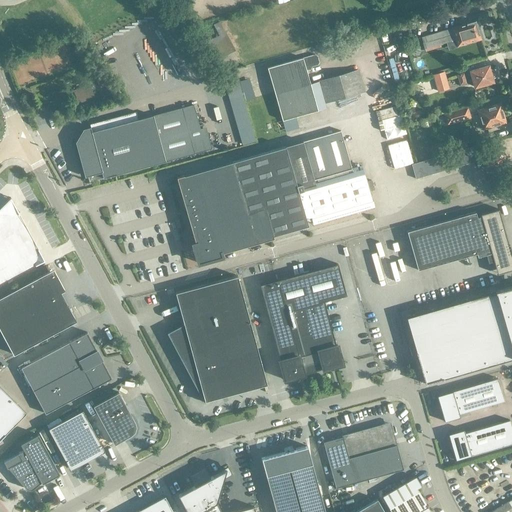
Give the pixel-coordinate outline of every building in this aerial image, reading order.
[(424,1),(406,7),(408,16),(427,11),(424,1)] [(193,14),(189,5),(182,9),(186,18),(193,14)] [(219,36),(206,43),(214,61),(235,51),(220,22),(214,25),(219,36)] [(452,28),(458,45),(480,39),(476,23),(472,22),(452,28)] [(458,45),(452,28),(421,37),(425,49),(451,41),(453,47),(458,45)] [(302,58),(267,68),(282,120),(317,110),(306,70),(310,71),(312,67),(318,65),(320,62),(318,56),(314,54),(302,58)] [(488,66),(468,72),(470,80),(473,79),(475,87),(493,82),(492,80),(494,78),(493,75),(491,75),(488,66)] [(114,100),(122,95),(110,77),(109,78),(106,73),(103,75),(97,67),(92,70),(98,78),(95,79),(100,88),(105,85),(114,100)] [(358,70),(319,81),(325,102),(364,91),(358,70)] [(449,89),(445,72),(433,75),(438,92),(449,89)] [(178,76),(182,86),(191,83),(188,73),(178,76)] [(464,73),(457,75),(460,85),(467,83),(464,73)] [(80,107),(96,100),(90,85),(88,85),(73,91),(80,107)] [(204,102),(193,105),(200,133),(212,130),(204,102)] [(484,128),(489,127),(505,122),(500,105),(484,110),(479,111),(484,128)] [(469,108),(446,115),(445,115),(448,125),(472,118),(469,108)] [(420,117),(417,111),(404,115),(406,122),(420,117)] [(376,121),(380,133),(403,126),(399,114),(376,121)] [(79,142),(88,176),(102,172),(103,178),(165,162),(153,115),(91,132),(91,130),(84,131),(82,130),(77,141),(79,142)] [(374,205),(370,191),(374,190),(372,180),(367,182),(362,166),(352,168),(341,131),(302,142),(231,162),(184,176),(184,175),(176,177),(180,191),(196,243),(193,244),(196,251),(199,263),(222,256),(221,253),(259,242),(274,238),(273,236),(308,226),(307,223),(306,218),(311,216),(313,223),(313,224),(374,208),(374,205)] [(466,139),(459,141),(461,149),(468,147),(466,139)] [(206,144),(211,158),(219,156),(214,141),(206,144)] [(474,153),(476,162),(478,167),(505,160),(505,159),(507,159),(505,151),(503,151),(501,146),(490,149),(490,146),(484,147),(484,150),(474,153)] [(476,162),(474,153),(472,147),(412,164),(416,179),(476,162)] [(0,217),(14,231),(25,226),(10,199),(0,209),(0,217)] [(489,261),(494,260),(498,274),(511,269),(511,255),(504,228),(499,209),(481,215),(481,216),(477,217),(476,212),(407,232),(418,270),(477,254),(478,257),(487,254),(489,261)] [(0,217),(0,235),(2,238),(14,231),(0,217)] [(12,247),(31,237),(25,226),(14,231),(2,238),(12,247)] [(0,253),(12,247),(2,238),(0,235),(0,253)] [(12,247),(0,253),(10,263),(37,249),(31,237),(12,247)] [(0,277),(3,282),(43,261),(37,249),(10,263),(0,268),(0,277)] [(0,268),(10,263),(0,253),(0,268)] [(299,355),(304,374),(323,368),(323,369),(342,364),(337,345),(336,345),(324,301),(346,295),(338,264),(278,280),(298,355),(299,355)] [(76,320),(60,292),(61,292),(65,290),(54,269),(49,271),(0,297),(0,329),(13,355),(76,321),(76,320)] [(237,276),(176,293),(184,324),(167,333),(204,403),(226,391),(225,388),(248,383),(249,389),(267,385),(237,276)] [(278,280),(262,285),(282,360),(279,360),(284,380),(304,375),(304,374),(299,355),(298,355),(278,280)] [(425,383),(425,384),(426,384),(443,379),(444,379),(496,364),(511,359),(511,287),(497,292),(496,292),(495,292),(496,292),(406,318),(416,353),(417,354),(425,383)] [(69,342),(21,368),(46,414),(94,388),(112,379),(101,358),(100,359),(101,360),(100,360),(96,352),(97,352),(97,353),(98,353),(87,332),(69,342)] [(0,377),(9,372),(3,363),(0,365),(0,377)] [(498,378),(437,396),(445,422),(460,417),(460,414),(504,401),(498,378)] [(0,386),(0,440),(27,413),(0,386)] [(119,391),(93,405),(115,444),(131,435),(135,431),(136,426),(135,421),(119,391)] [(83,410),(49,429),(71,470),(105,451),(83,410)] [(464,430),(449,434),(456,460),(511,443),(511,427),(510,420),(465,433),(464,430)] [(342,437),(323,442),(336,488),(403,467),(397,445),(397,444),(396,444),(394,440),(396,440),(395,439),(394,439),(390,424),(349,435),(348,433),(347,434),(348,435),(343,436),(343,435),(342,435),(342,437)] [(4,461),(3,461),(7,468),(9,467),(26,487),(27,488),(28,489),(29,489),(31,489),(32,488),(33,488),(40,481),(42,484),(60,474),(38,434),(21,444),(24,450),(4,461)] [(285,452),(262,459),(276,511),(325,511),(308,446),(285,454),(285,452)] [(117,463),(122,461),(125,469),(135,466),(130,454),(116,459),(117,463)] [(255,511),(254,507),(234,511),(221,511),(216,503),(226,469),(178,495),(187,511),(255,511)] [(430,511),(417,489),(421,486),(416,477),(382,497),(390,511),(430,511)] [(384,511),(377,499),(355,511),(384,511)] [(511,511),(511,499),(491,511),(511,511)]
